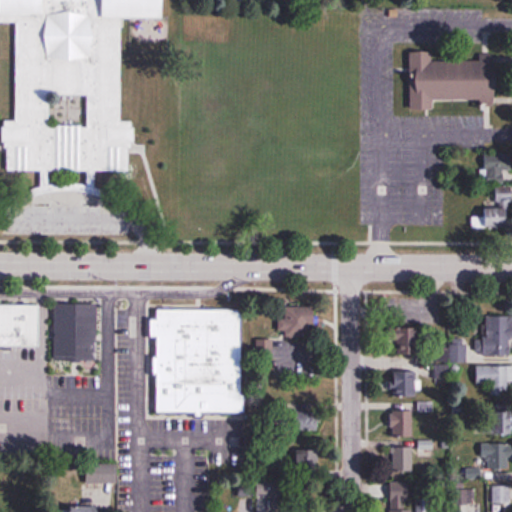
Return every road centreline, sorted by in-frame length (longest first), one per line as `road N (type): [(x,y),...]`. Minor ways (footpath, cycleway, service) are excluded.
road 1 (primary): [(511,267),(0,265)]
road 2 (residential): [(351,511),(351,267)]
